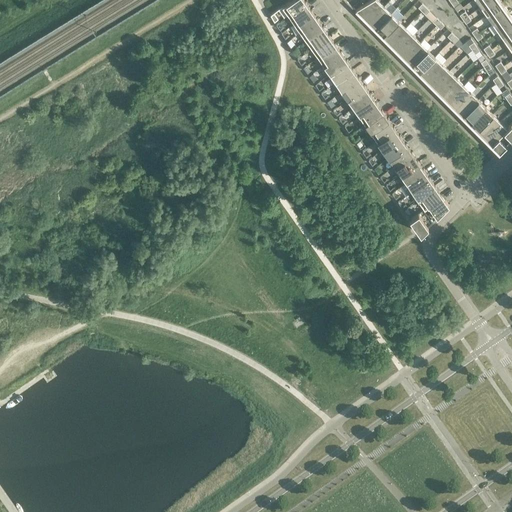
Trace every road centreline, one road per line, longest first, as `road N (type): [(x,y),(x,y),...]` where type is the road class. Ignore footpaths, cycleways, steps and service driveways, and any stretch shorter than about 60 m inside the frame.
road 1 (secondary): [(486,346),(251,511)]
road 2 (unclassified): [(465,196),(327,0)]
road 3 (unclassified): [(485,333),(429,250),(431,234),(465,196)]
